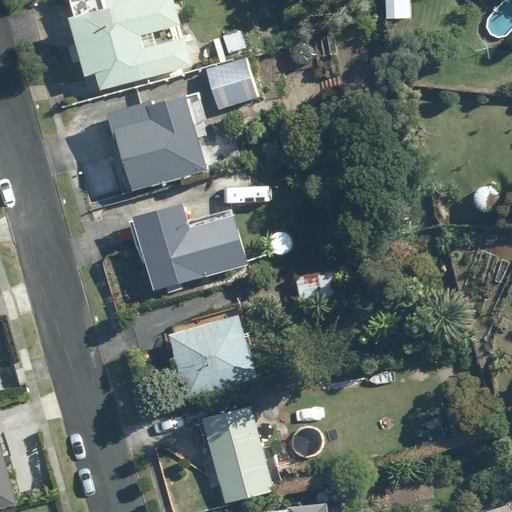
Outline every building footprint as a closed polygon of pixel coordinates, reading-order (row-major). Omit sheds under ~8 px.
[(105,85),(196,60),(189,34),(147,44),(144,31),(185,20),(179,0),(74,0),(78,12),(75,13),(90,71),(100,69),(105,85)] [(226,33),(232,50),(249,44),(243,27),(226,33)] [(211,67),(222,107),(262,95),(251,55),(211,67)] [(138,186),(211,165),(190,91),(159,99),(158,95),(116,107),(138,186)] [(272,160),(213,176),(217,191),(276,175),(272,160)] [(470,194),(469,197),(470,200),(470,203),(471,206),(473,209),(475,211),(478,213),(480,214),(483,215),(486,216),(489,216),(492,215),(495,214),(498,212),(500,210),(502,208),(504,205),(504,202),(505,199),(505,196),(504,193),(503,190),(501,187),(499,185),(497,183),(494,182),(491,181),(488,180),(485,181),(482,181),(479,182),(476,184),(474,186),(472,189),(471,191),(470,194)] [(159,285),(253,259),(240,211),(196,223),(189,199),(139,213),(159,285)] [(301,273),(304,297),(339,292),(336,268),(301,273)] [(191,395),(262,374),(259,361),(261,361),(259,352),(256,352),(239,297),(212,304),(216,318),(173,331),(174,337),(170,339),(172,349),(178,348),(191,395)] [(208,414),(229,500),(278,488),(257,402),(208,414)] [(0,509),(26,503),(7,426),(0,427),(0,509)] [(475,447),(449,455),(455,476),(481,467),(475,447)] [(333,511),(332,499),(295,503),(296,511),(333,511)] [(511,511),(511,502),(481,511),(511,511)]
